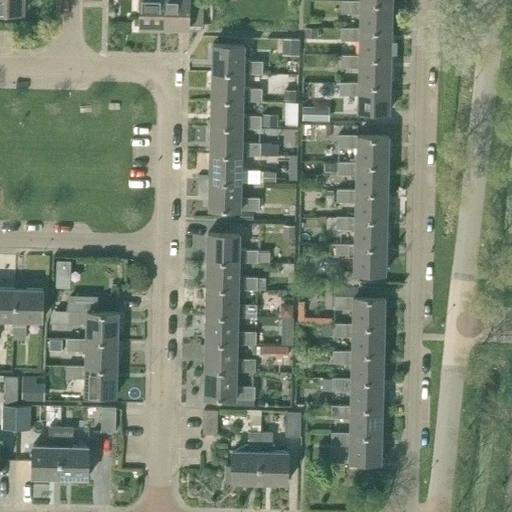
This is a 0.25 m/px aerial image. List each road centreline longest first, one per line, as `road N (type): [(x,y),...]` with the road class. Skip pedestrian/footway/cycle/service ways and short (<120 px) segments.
road 1 (residential): [(425,0),(405,511)]
road 2 (tertiary): [(459,324),(495,0)]
road 3 (residential): [(158,511),(165,242)]
road 4 (residential): [(165,242),(169,78),(69,75)]
road 5 (tertiary): [(436,511),(459,324)]
road 6 (residential): [(165,242),(0,238)]
